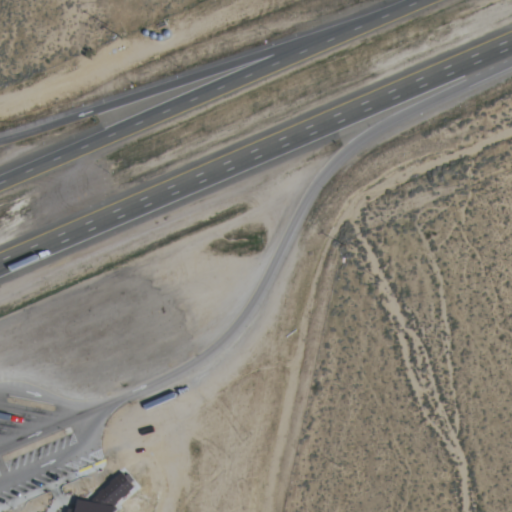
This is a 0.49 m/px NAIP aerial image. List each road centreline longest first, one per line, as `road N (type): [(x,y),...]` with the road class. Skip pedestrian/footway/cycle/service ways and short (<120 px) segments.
road 1 (motorway): [(0,266),(511,45)]
road 2 (motorway): [(107,407),(164,381),(234,331),(324,174),(356,144),(511,50)]
road 3 (motorway): [(427,0),(0,182)]
road 4 (motorway): [(349,34),(266,49),(0,136)]
